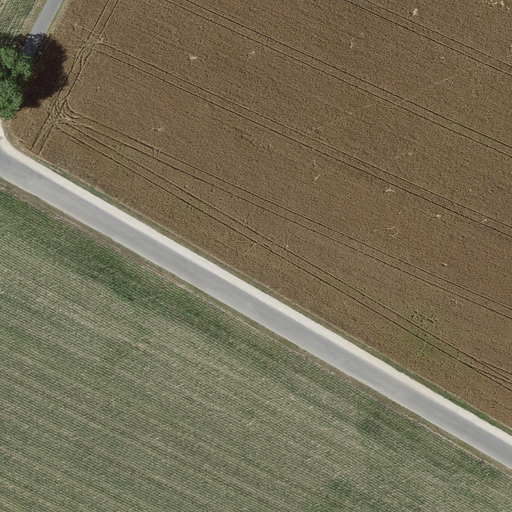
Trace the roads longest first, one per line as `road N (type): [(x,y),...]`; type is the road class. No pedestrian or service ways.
road 1 (unclassified): [(511,458),(0,165)]
road 2 (unclassified): [(0,108),(54,0)]
